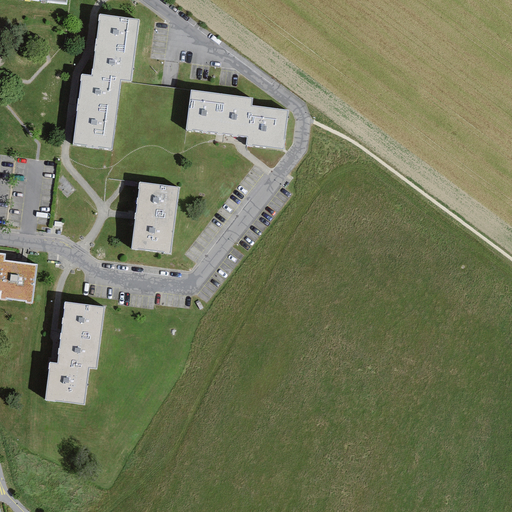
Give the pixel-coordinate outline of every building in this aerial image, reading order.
[(138,22),(98,16),(93,52),(90,76),(80,75),(71,145),(112,150),(120,81),(131,82),(138,22)] [(253,97),(192,90),(187,130),(216,133),(246,136),(245,144),(284,149),(285,139),(284,139),(288,110),(252,106),(253,97)] [(180,188),(141,183),(140,185),(140,188),(137,212),(136,216),(136,220),(132,248),(172,253),(180,188)] [(0,252),(0,299),(7,300),(7,299),(26,301),(26,303),(33,303),(37,264),(27,263),(24,263),(5,261),(6,253),(0,252)] [(105,307),(65,302),(62,328),(57,363),(51,362),(46,400),(85,405),(89,368),(97,369),(105,307)]
